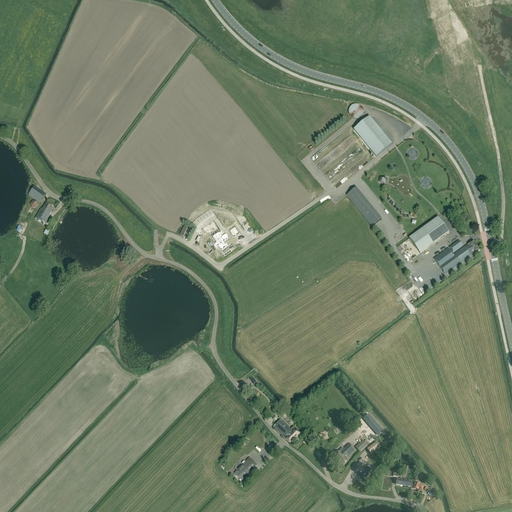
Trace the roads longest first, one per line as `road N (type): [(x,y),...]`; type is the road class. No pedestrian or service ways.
road 1 (unclassified): [(421,511),(340,489),(277,436),(215,356),(216,312),(204,285),(141,252),(94,204),(52,195),(0,136)]
road 2 (secondary): [(511,342),(481,203),(451,145),(396,100),(264,50),(215,0)]
road 3 (unknown): [(478,73),(502,193),(494,262)]
